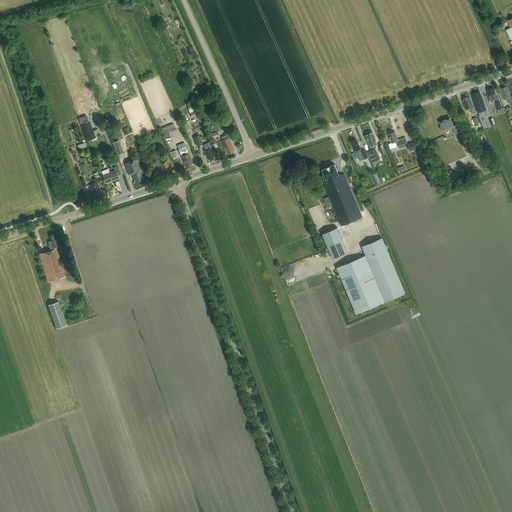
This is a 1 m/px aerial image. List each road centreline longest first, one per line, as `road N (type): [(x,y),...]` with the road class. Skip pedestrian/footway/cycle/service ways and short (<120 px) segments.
road 1 (tertiary): [(291,511),(176,182)]
road 2 (tertiary): [(253,156),(511,72)]
road 3 (tertiary): [(0,238),(176,182)]
road 4 (unclassified): [(253,156),(182,0)]
